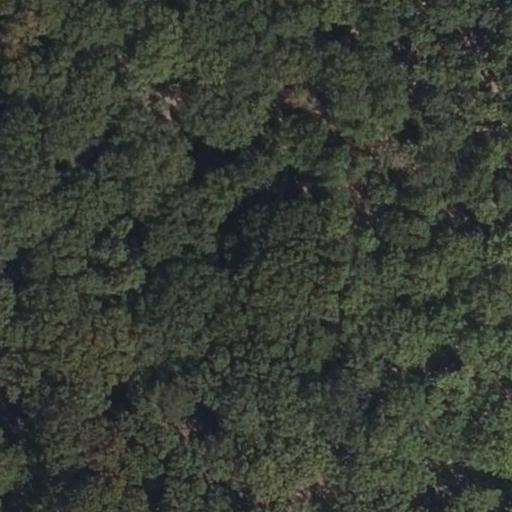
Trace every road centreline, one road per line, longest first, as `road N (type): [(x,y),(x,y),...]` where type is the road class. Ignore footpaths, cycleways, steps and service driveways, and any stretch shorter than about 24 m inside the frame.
road 1 (track): [(219,0),(241,511)]
road 2 (track): [(365,0),(511,31)]
